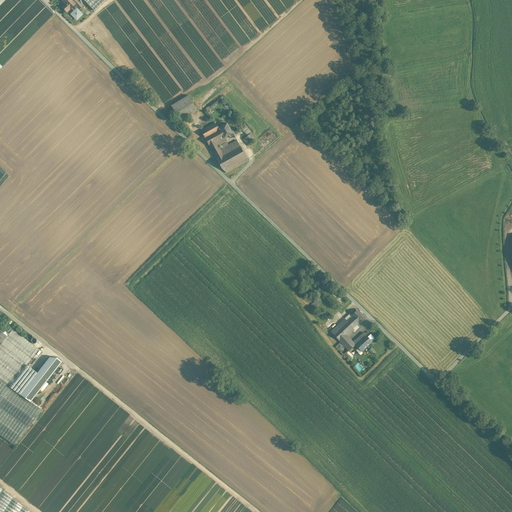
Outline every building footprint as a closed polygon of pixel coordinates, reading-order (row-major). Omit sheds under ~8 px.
[(72,0),(63,0),(62,1),(65,4),(62,7),(67,12),(71,8),(74,12),(72,14),(77,19),(82,14),(77,9),(75,11),(72,7),(75,4),(79,9),(82,6),(76,0),(73,0),(73,1),(72,0)] [(78,0),(91,13),(104,0),(78,0)] [(188,96),(171,106),(180,121),(197,111),(188,96)] [(207,110),(218,103),(216,100),(205,107),(207,110)] [(248,112),(244,116),(257,131),(262,127),(248,112)] [(216,123),(201,132),(205,139),(220,130),(218,128),(219,128),(216,123)] [(233,134),(227,123),(219,128),(218,128),(220,130),(224,138),(224,139),(224,138),(233,134)] [(251,133),(243,124),(240,126),(248,135),(251,133)] [(220,130),(205,139),(209,146),(216,142),(224,138),(220,130)] [(248,135),(244,140),(248,145),(256,138),(251,133),(248,135)] [(237,141),(220,149),(223,154),(239,145),(237,141)] [(223,154),(216,158),(222,169),(227,173),(248,161),(239,145),(223,154)] [(218,146),(211,150),(216,158),(223,154),(220,149),(218,146)] [(321,303),(318,299),(311,304),(314,308),(321,303)] [(365,318),(357,310),(352,316),(359,323),(365,318)] [(345,318),(331,332),(349,351),(355,345),(356,345),(353,342),(348,336),(355,330),(353,328),(359,323),(352,316),(347,321),(345,318)] [(11,328),(5,323),(2,328),(7,333),(11,328)] [(2,328),(0,327),(0,336),(5,340),(13,329),(11,328),(7,333),(2,328)] [(5,340),(0,336),(0,378),(10,386),(27,365),(39,350),(13,329),(5,340)] [(372,342),(363,332),(353,342),(356,345),(355,345),(362,352),(372,342)] [(344,355),(349,359),(353,355),(348,351),(344,355)] [(37,373),(28,385),(38,393),(62,362),(57,358),(50,357),(37,373)] [(10,386),(10,387),(31,402),(38,393),(28,385),(37,373),(27,365),(10,386)] [(10,386),(0,378),(0,435),(14,445),(42,410),(31,402),(10,387),(10,386)] [(30,511),(0,487),(0,511),(30,511)]
